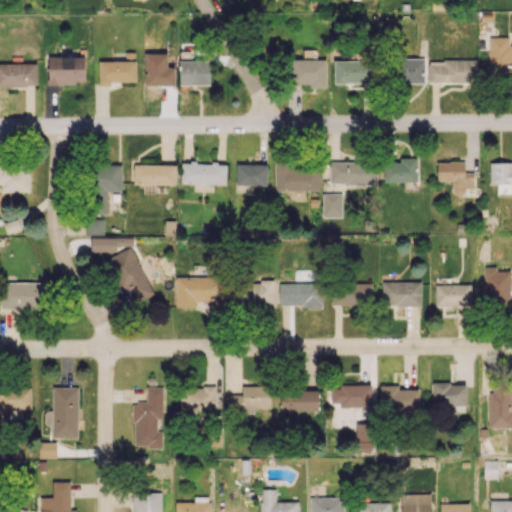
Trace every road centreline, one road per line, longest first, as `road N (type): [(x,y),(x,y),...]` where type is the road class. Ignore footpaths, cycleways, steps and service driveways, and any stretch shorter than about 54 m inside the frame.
road 1 (residential): [(511,345),(0,348)]
road 2 (residential): [(511,122),(0,125)]
road 3 (residential): [(59,125),(58,239),(108,348),(105,511)]
road 4 (residential): [(201,0),(278,124)]
